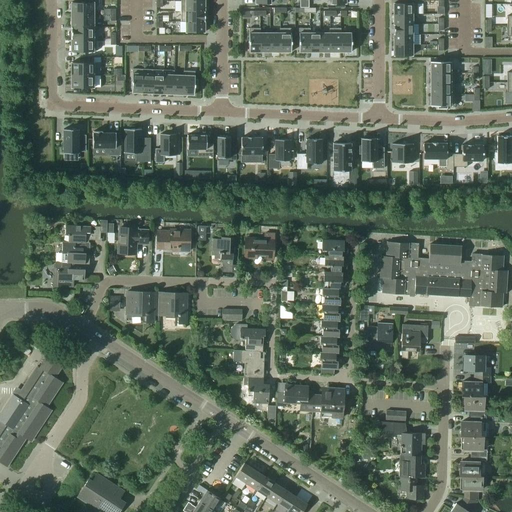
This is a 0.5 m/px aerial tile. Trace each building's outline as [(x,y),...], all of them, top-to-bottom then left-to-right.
[(84,0),(85,2),(71,2),(71,15),(96,15),(96,3),(99,3),(99,0),(84,0)] [(204,11),(204,1),(181,1),(181,11),(204,11)] [(417,3),(393,3),(393,14),(417,14),(417,3)] [(204,21),(204,11),(181,11),(181,21),(204,21)] [(417,14),(393,14),(393,24),(412,24),(412,15),(417,15),(417,14)] [(96,27),(96,15),(71,15),(71,27),(96,27)] [(204,32),(204,21),(181,21),(181,22),(179,22),(179,32),(186,32),(204,32)] [(412,24),(393,24),(393,34),(412,34),(412,24)] [(96,39),(96,27),(71,27),(71,39),(96,39)] [(260,52),(260,28),(249,28),(249,52),(260,52)] [(270,52),(270,33),(260,33),(260,28),(260,52),(270,52)] [(280,52),(280,28),(280,33),(270,33),(270,52),(280,52)] [(291,52),(291,28),(280,28),(280,52),(290,52),(291,52)] [(310,52),(310,28),(299,28),(299,32),(299,52),(310,52)] [(320,52),(320,33),(310,33),(310,28),(310,52),(320,52)] [(330,52),(330,28),(329,28),(329,33),(321,33),(320,33),(320,52),(330,52)] [(340,52),(340,28),(330,28),(330,52),(340,52)] [(351,52),(351,33),(350,33),(341,33),(341,28),(340,28),(340,52),(350,52),(351,52)] [(412,34),(393,34),(393,35),(393,45),(412,45),(412,34)] [(96,52),(96,39),(71,39),(71,52),(96,52)] [(412,45),(393,45),(393,55),(412,55),(412,45)] [(490,74),(490,58),(481,59),(482,74),(490,74)] [(450,61),(430,62),(430,73),(455,73),(455,72),(450,72),(450,61)] [(94,75),(94,62),(71,62),(71,75),(94,75)] [(142,93),(143,69),(133,69),(132,92),(142,93)] [(153,93),(154,69),(143,69),(142,93),(153,93)] [(163,93),(164,75),(154,74),(154,69),(153,93),(163,93)] [(183,94),(184,71),(183,75),(174,75),(173,94),(183,94)] [(195,71),(184,71),(183,94),(193,95),(194,95),(194,88),(197,88),(197,80),(194,80),(195,71)] [(455,73),(430,73),(430,84),(455,84),(455,73)] [(94,87),(94,75),(71,75),(71,88),(94,87)] [(173,94),(174,75),(164,75),(163,93),(173,94)] [(455,84),(430,84),(430,94),(455,94),(455,84)] [(430,105),(430,106),(438,106),(438,108),(447,108),(447,106),(455,106),(455,94),(430,94),(430,105)] [(63,129),(63,153),(64,153),(78,153),(78,151),(85,151),(85,135),(78,135),(78,129),(63,129)] [(142,129),(124,129),(124,130),(124,145),(124,152),(124,153),(135,153),(135,162),(150,162),(150,138),(141,138),(141,130),(142,130),(142,129)] [(93,133),(93,148),(107,148),(107,155),(120,155),(120,135),(116,135),(116,133),(102,133),(102,131),(93,131),(93,133)] [(176,135),(158,135),(158,162),(175,162),(176,135)] [(188,135),(187,135),(187,149),(188,149),(197,149),(197,156),(213,156),(213,144),(206,144),(206,135),(204,135),(199,135),(188,135)] [(230,136),(217,136),(217,160),(236,160),(236,148),(230,148),(230,145),(230,136)] [(365,136),(365,138),(361,138),(361,145),(359,145),(359,154),(361,154),(361,161),(372,161),(372,168),(384,168),(384,150),(376,150),(376,138),(373,138),(373,136),(365,136)] [(511,136),(497,136),(497,153),(495,153),(495,162),(505,162),(505,169),(511,169),(511,152),(511,153),(511,136)] [(247,137),(241,137),(241,155),(262,155),(262,137),(253,137),(247,137)] [(322,139),(306,139),(306,154),(297,154),(297,169),(306,169),(307,163),(322,163),(322,139)] [(275,155),(269,155),(269,168),(279,168),(279,161),(290,161),(290,159),(293,159),(293,151),(290,151),(290,140),(275,140),(275,155)] [(337,143),(333,143),(333,171),(350,171),(350,143),(346,143),(346,140),(337,140),(337,143)] [(432,143),(423,143),(423,159),(438,159),(438,166),(445,166),(445,169),(453,169),(453,166),(453,154),(453,153),(446,153),(446,143),(438,143),(432,143)] [(413,144),(392,144),(392,162),(413,162),(413,144)] [(483,145),(462,145),(462,154),(453,154),(453,166),(467,167),(467,161),(482,161),(483,145)] [(91,233),(91,226),(65,225),(65,233),(68,234),(68,235),(69,235),(68,241),(68,242),(87,243),(87,242),(88,242),(88,237),(93,237),(93,239),(101,239),(101,232),(108,232),(108,220),(101,220),(101,226),(95,226),(94,234),(91,233)] [(147,243),(148,231),(137,230),(137,228),(119,228),(118,253),(136,254),(136,240),(140,241),(140,243),(147,243)] [(189,251),(190,230),(170,230),(170,231),(158,231),(157,248),(177,249),(177,251),(189,251)] [(273,259),(274,233),(265,233),(265,238),(246,237),(245,258),(256,258),(256,254),(267,254),(267,259),(273,259)] [(233,266),(234,237),(221,237),(221,239),(213,238),(212,255),(220,256),(220,262),(222,262),(222,272),(232,273),(233,266)] [(344,246),(344,240),(322,239),(322,250),(327,250),(326,256),(325,256),(343,257),(343,256),(341,256),(342,252),(347,253),(348,246),(344,246)] [(85,258),(85,250),(89,250),(90,242),(88,242),(87,242),(87,243),(68,242),(68,241),(62,241),(62,253),(61,253),(61,262),(67,263),(89,264),(89,258),(85,258)] [(442,295),(445,245),(429,244),(428,259),(417,258),(418,243),(387,242),(386,256),(381,256),(380,278),(383,278),(382,293),(415,295),(415,293),(442,295)] [(471,254),(471,262),(460,261),(461,246),(445,245),(442,295),(469,297),(469,305),(502,307),(502,293),(505,293),(506,271),(501,270),(502,256),(471,254)] [(343,263),(343,257),(325,256),(325,265),(331,266),(331,272),(324,272),(343,273),(343,272),(341,272),(341,269),(347,269),(347,263),(343,263)] [(89,271),(89,264),(67,263),(61,262),(55,262),(55,268),(58,268),(58,270),(57,270),(57,272),(58,272),(57,287),(73,287),(73,280),(84,280),(85,271),(89,271)] [(342,279),(343,273),(324,272),(324,288),(322,288),(338,289),(340,289),(340,285),(346,285),(346,279),(342,279)] [(343,294),(342,294),(338,294),(338,289),(322,288),(322,296),(324,297),(324,304),(324,305),(337,305),(340,305),(340,300),(342,300),(343,300),(343,299),(344,299),(345,298),(345,297),(345,296),(344,295),(343,294)] [(153,306),(153,292),(142,292),(142,294),(128,294),(128,291),(127,291),(126,314),(142,314),(142,322),(153,322),(153,315),(158,315),(158,306),(153,306)] [(185,323),(186,293),(174,293),(174,295),(159,295),(159,292),(153,292),(153,306),(158,306),(158,315),(175,315),(175,323),(185,323)] [(119,311),(119,296),(110,296),(110,311),(119,311)] [(342,310),(337,310),(337,305),(324,305),(324,304),(322,304),(321,312),(323,312),(323,320),(323,321),(337,321),(339,321),(340,316),(341,316),(342,316),(343,315),(344,314),(344,313),(344,312),(344,311),(343,311),(343,310),(342,310)] [(374,314),(374,306),(360,305),(360,320),(367,321),(368,314),(374,314)] [(280,309),(280,318),(291,318),(291,309),(280,309)] [(342,326),(341,326),(337,326),(337,321),(323,321),(323,320),(321,320),(321,329),(323,329),(322,336),(322,337),(336,337),(339,337),(339,332),(341,332),(342,331),(343,331),(343,330),(343,329),(343,328),(343,327),(342,326)] [(377,323),(377,327),(367,326),(367,336),(369,336),(369,349),(382,350),(383,341),(392,341),(393,324),(377,323)] [(265,336),(265,329),(247,329),(247,324),(238,324),(237,324),(236,324),(235,324),(234,325),(233,326),(232,326),(232,327),(231,328),(231,329),(230,330),(230,331),(230,332),(230,333),(230,335),(231,336),(231,337),(232,337),(233,338),(234,339),(235,340),(236,340),(237,340),(238,340),(240,340),(240,339),(245,339),(245,350),(245,351),(260,352),(262,352),(263,342),(261,342),(261,336),(265,336)] [(427,337),(428,325),(402,324),(401,342),(402,342),(401,350),(418,351),(419,337),(427,337)] [(341,342),(340,342),(336,341),(336,337),(322,337),(322,336),(320,336),(320,344),(322,344),(322,352),(335,353),(338,353),(338,347),(341,347),(342,347),(343,346),(343,345),(343,344),(343,343),(342,342),(341,342)] [(31,351),(22,345),(19,350),(27,356),(31,351)] [(263,373),(264,362),(260,362),(260,352),(245,351),(245,350),(234,350),(233,361),(241,361),(240,363),(241,363),(241,362),(244,362),(243,377),(263,377),(262,377),(262,373),(263,373)] [(335,358),(335,353),(322,352),(320,352),(319,360),(321,360),(321,368),(337,369),(338,363),(340,364),(341,363),(342,363),(342,362),(343,362),(343,361),(343,360),(342,360),(342,359),(341,358),(340,358),(335,358)] [(39,367),(37,366),(17,397),(13,394),(0,414),(0,421),(0,462),(7,467),(26,438),(30,441),(51,410),(46,407),(62,382),(54,377),(62,365),(47,355),(39,367)] [(490,376),(490,370),(486,369),(487,364),(483,364),(483,356),(465,355),(464,369),(474,370),(474,376),(490,376)] [(483,396),(489,396),(490,376),(474,376),(474,382),(462,382),(462,396),(465,396),(480,396),(483,396)] [(268,403),(269,384),(263,384),(263,377),(243,377),(243,385),(247,385),(247,396),(253,397),(253,403),(268,403)] [(307,395),(307,387),(285,385),(285,394),(277,394),(276,406),(284,407),(285,401),(300,402),(300,410),(312,411),(313,395),(307,395)] [(342,418),(343,396),(343,389),(322,388),(321,396),(313,395),(312,411),(320,412),(320,417),(342,418)] [(482,410),(483,396),(480,396),(465,396),(464,410),(470,410),(470,416),(486,416),(486,410),(482,410)] [(276,419),(276,406),(267,406),(267,418),(276,419)] [(483,436),(485,436),(486,416),(470,416),(470,422),(461,422),(461,436),(464,436),(479,436),(483,436)] [(401,433),(402,423),(378,421),(378,433),(401,435),(401,433)] [(200,429),(199,431),(209,438),(211,434),(201,427),(200,429)] [(420,445),(425,445),(425,433),(401,433),(401,435),(400,455),(420,455),(420,445)] [(482,450),(483,436),(479,436),(464,436),(463,450),(471,450),(470,456),(487,457),(487,450),(482,450)] [(424,477),(424,464),(420,464),(420,455),(400,455),(399,477),(400,477),(417,477),(424,477)] [(479,476),(479,463),(487,463),(487,457),(470,456),(470,462),(460,462),(460,476),(463,476),(479,476)] [(246,483),(255,470),(244,463),(235,476),(246,483)] [(256,490),(265,476),(255,470),(246,483),(256,490)] [(123,491),(122,490),(97,474),(92,481),(89,479),(77,497),(90,505),(92,502),(102,509),(100,511),(118,511),(124,502),(118,498),(123,491)] [(267,497),(275,483),(265,476),(256,490),(267,497)] [(481,490),(481,476),(479,476),(463,476),(462,490),(464,490),(464,498),(477,501),(478,490),(481,490)] [(423,485),(417,485),(417,477),(400,477),(400,491),(406,491),(406,499),(423,499),(423,485)] [(277,503),(286,490),(275,483),(267,497),(277,503)] [(220,499),(199,485),(196,489),(204,494),(200,501),(213,510),(220,499)] [(287,510),(296,497),(286,490),(277,503),(287,510)] [(231,495),(225,491),(222,496),(229,500),(231,495)] [(290,511),(301,511),(307,504),(296,497),(287,510),(290,511)] [(470,511),(477,501),(464,498),(459,505),(456,503),(450,511),(470,511)] [(211,511),(213,510),(200,501),(196,507),(188,502),(185,506),(194,511),(211,511)] [(243,510),(246,505),(240,501),(237,506),(243,510)]
